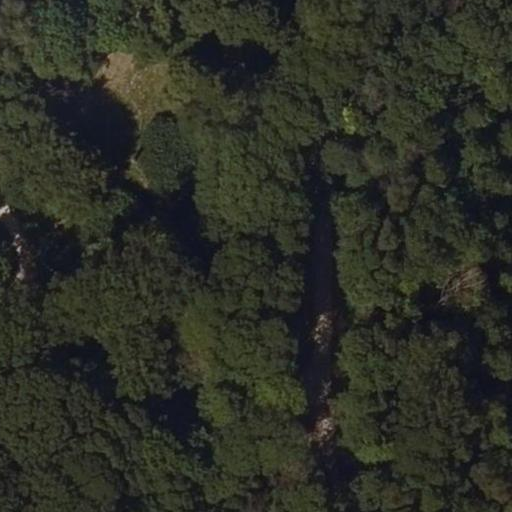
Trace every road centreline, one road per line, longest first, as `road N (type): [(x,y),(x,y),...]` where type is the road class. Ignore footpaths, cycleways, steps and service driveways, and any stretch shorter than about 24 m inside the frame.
road 1 (unclassified): [(0,318),(85,320),(230,276),(315,174),(370,91),(415,0)]
road 2 (track): [(315,174),(361,511)]
road 3 (track): [(183,511),(214,438),(35,363),(18,321)]
